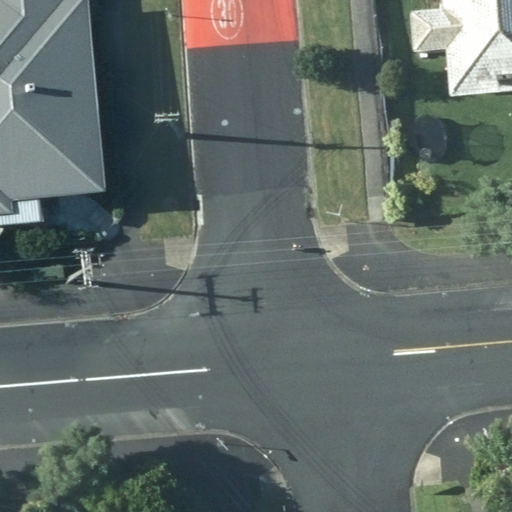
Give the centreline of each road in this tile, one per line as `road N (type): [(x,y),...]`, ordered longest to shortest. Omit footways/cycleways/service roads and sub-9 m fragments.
road 1 (residential): [(312,360),(254,192),(236,0)]
road 2 (secondary): [(0,387),(312,360)]
road 3 (secondary): [(312,360),(511,343)]
road 4 (residential): [(352,511),(312,360)]
